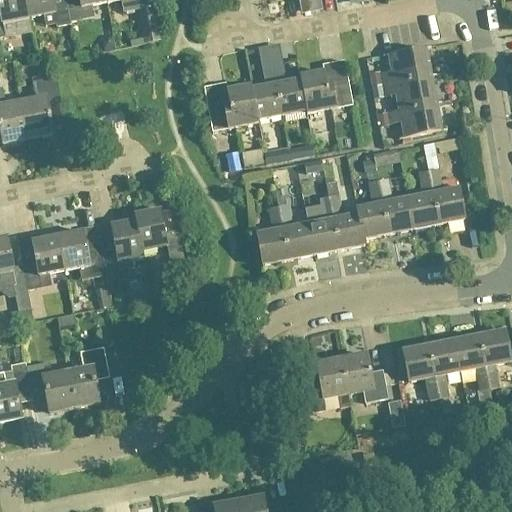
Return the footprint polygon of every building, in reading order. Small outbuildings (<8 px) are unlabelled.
[(0,0),(0,42),(30,36),(27,22),(22,0),(0,0)] [(22,0),(27,22),(42,19),(44,31),(54,29),(55,32),(69,29),(68,27),(63,0),(22,0)] [(63,0),(68,27),(92,22),(90,10),(105,7),(103,0),(63,0)] [(103,0),(105,7),(121,4),(123,15),(147,10),(145,0),(103,0)] [(431,80),(425,52),(387,59),(390,76),(379,78),(379,76),(369,78),(371,90),(381,88),(381,89),(431,80)] [(282,67),(271,69),(274,82),(285,80),(282,67)] [(271,69),(261,71),(263,84),(274,82),(271,69)] [(306,116),(305,116),(306,118),(331,113),(326,85),(324,76),(299,81),(299,84),(300,84),(306,116)] [(398,115),(436,108),(431,80),(381,89),(384,101),(395,99),(398,115)] [(60,110),(54,81),(29,86),(32,99),(18,102),(18,106),(25,143),(50,138),(45,113),(60,110)] [(326,85),(331,113),(351,109),(346,81),(326,85)] [(305,116),(306,116),(300,84),(299,84),(286,87),(275,89),(281,121),(305,116)] [(256,125),(257,125),(281,121),(275,89),(264,91),(251,93),(250,90),(249,90),(256,125)] [(227,104),(232,132),(257,127),(257,125),(256,125),(249,90),(225,95),(227,104)] [(25,143),(18,106),(3,109),(0,94),(0,146),(0,148),(25,143)] [(227,104),(206,108),(211,136),(232,132),(227,104)] [(441,136),(436,108),(398,115),(376,119),(378,130),(400,127),(403,143),(441,136)] [(422,148),(427,176),(437,174),(439,174),(433,146),(422,148)] [(452,175),(463,173),(460,158),(449,160),(452,175)] [(285,195),(304,190),(298,168),(279,174),(285,195)] [(437,174),(427,176),(438,229),(464,224),(457,193),(455,193),(453,182),(439,185),(437,174)] [(422,199),(406,202),(412,234),(438,229),(427,176),(418,178),(422,199)] [(387,239),(412,234),(406,202),(390,205),(386,184),(377,186),(387,239)] [(362,244),(387,239),(377,186),(367,188),(371,209),(355,212),(356,219),(363,250),(362,244)] [(338,255),(363,250),(356,219),(341,222),(337,199),(327,201),(338,255)] [(312,260),(338,255),(327,201),(318,203),(323,225),(306,228),(312,260)] [(312,260),(306,228),(291,231),(287,209),(277,211),(287,265),(312,260)] [(262,270),(287,265),(277,211),(268,213),(272,235),(255,238),(262,270)] [(140,254),(141,254),(165,249),(170,273),(184,270),(178,240),(164,243),(159,213),(132,218),(133,224),(134,224),(140,254)] [(114,259),(100,261),(104,279),(106,292),(120,289),(117,273),(129,271),(128,263),(142,261),(141,254),(140,254),(134,224),(133,224),(108,229),(114,259)] [(55,240),(62,275),(77,272),(79,284),(104,279),(100,261),(98,250),(84,253),(80,235),(55,240)] [(24,287),(25,294),(49,289),(47,278),(62,275),(55,240),(29,245),(32,263),(20,266),(20,269),(24,287)] [(7,300),(13,298),(20,328),(32,326),(25,294),(24,287),(13,289),(12,285),(13,285),(11,275),(5,242),(0,242),(0,294),(2,294),(2,296),(7,300)] [(477,341),(487,395),(497,393),(493,371),(509,368),(503,336),(477,341)] [(477,341),(452,345),(458,377),(474,374),(478,396),(487,395),(477,341)] [(452,345),(427,350),(437,404),(446,402),(442,380),(458,377),(452,345)] [(437,404),(427,350),(401,355),(407,387),(424,383),(429,406),(437,404)] [(66,376),(73,412),(98,407),(94,385),(107,382),(102,352),(78,357),(81,373),(66,376)] [(364,407),(387,403),(384,390),(392,388),(390,376),(382,378),(381,374),(369,376),(366,358),(340,363),(347,398),(362,395),(364,407)] [(347,398),(340,363),(314,368),(317,386),(306,388),(311,417),(324,415),(321,403),(336,400),(338,412),(349,410),(347,398)] [(73,412),(66,376),(50,379),(47,366),(24,371),(29,397),(43,395),(48,417),(73,412)] [(0,426),(20,423),(17,407),(31,405),(29,397),(24,371),(23,368),(9,370),(10,376),(0,377),(0,426)] [(372,458),(361,460),(364,474),(374,473),(372,458)] [(340,462),(317,465),(322,499),(345,495),(340,462)] [(264,511),(262,500),(236,505),(237,511),(264,511)]
